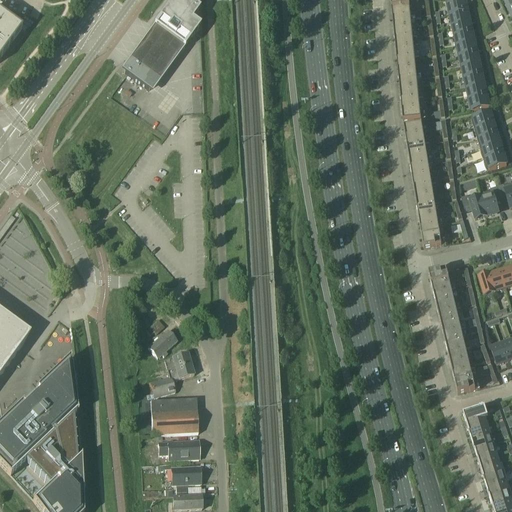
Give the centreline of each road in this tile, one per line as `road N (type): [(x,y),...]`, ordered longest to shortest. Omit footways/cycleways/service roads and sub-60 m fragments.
road 1 (primary): [(434,511),(369,253),(336,0)]
road 2 (primary): [(309,0),(336,214),(405,511)]
road 3 (residential): [(412,264),(377,0)]
road 4 (residential): [(223,511),(213,363),(171,298)]
road 5 (secondary): [(15,158),(132,0)]
road 6 (secondary): [(105,0),(0,141)]
road 7 (residential): [(448,410),(412,264)]
road 8 (unclassified): [(90,278),(15,158)]
